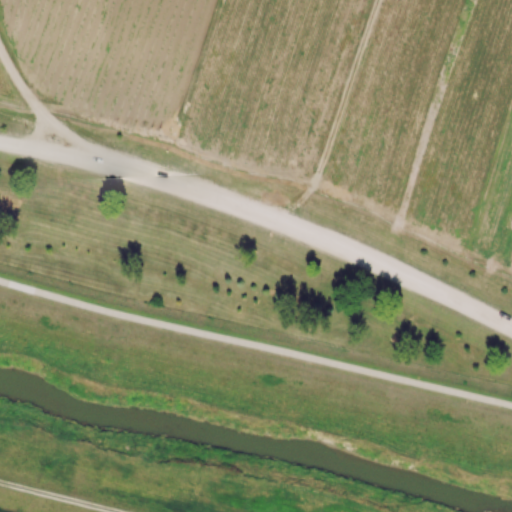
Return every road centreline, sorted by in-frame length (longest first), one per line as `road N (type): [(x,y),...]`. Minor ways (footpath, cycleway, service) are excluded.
road 1 (residential): [(511,326),(259,213),(0,141)]
road 2 (track): [(117,511),(0,483)]
